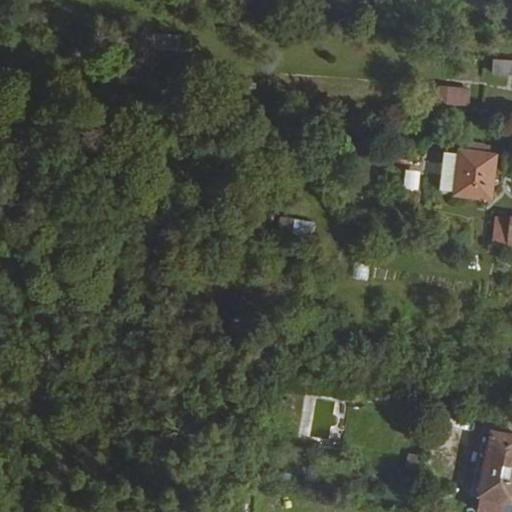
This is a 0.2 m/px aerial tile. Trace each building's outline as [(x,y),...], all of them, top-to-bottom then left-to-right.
[(511,77),(511,61),(491,60),(490,77),(511,77)] [(434,84),(433,100),(460,102),(461,85),(434,84)] [(496,199),(502,159),(453,151),(447,191),(496,199)] [(404,170),(402,190),(419,191),(421,172),(404,170)] [(292,236),(312,237),(313,221),(294,219),(292,236)] [(511,237),(511,221),(498,219),(495,250),(511,252),(511,237)] [(511,489),(511,439),(485,435),(474,500),(509,506),(511,489)] [(474,500),(472,511),(508,511),(509,506),(474,500)]
